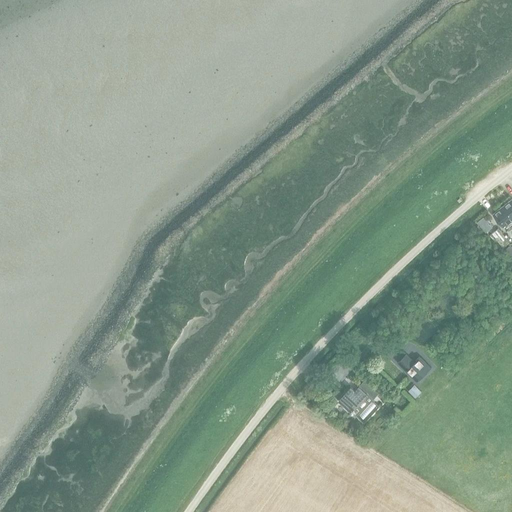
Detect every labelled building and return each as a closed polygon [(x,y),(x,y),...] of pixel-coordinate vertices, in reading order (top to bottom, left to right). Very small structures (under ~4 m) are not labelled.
[(511,197),(503,205),(503,206),(511,217),(511,197)] [(511,217),(503,206),(503,205),(493,213),(505,229),(511,223),(511,217)] [(417,381),(432,367),(419,354),(413,360),(404,368),(417,381)] [(351,412),(356,406),(361,411),(357,415),(364,422),(378,406),(371,400),(378,392),(365,380),(355,391),(351,387),(339,401),(351,412)] [(418,394),(422,391),(417,382),(412,384),(418,394)]
